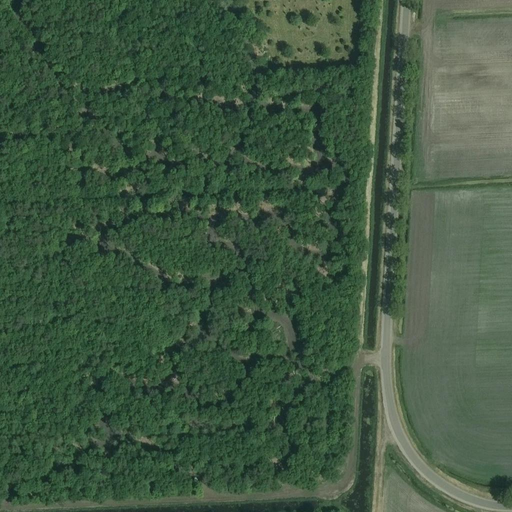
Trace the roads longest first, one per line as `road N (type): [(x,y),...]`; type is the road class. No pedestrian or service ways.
road 1 (unclassified): [(511,508),(463,496),(431,477),(393,422),(384,344),(405,0)]
road 2 (track): [(0,509),(325,496),(354,474)]
